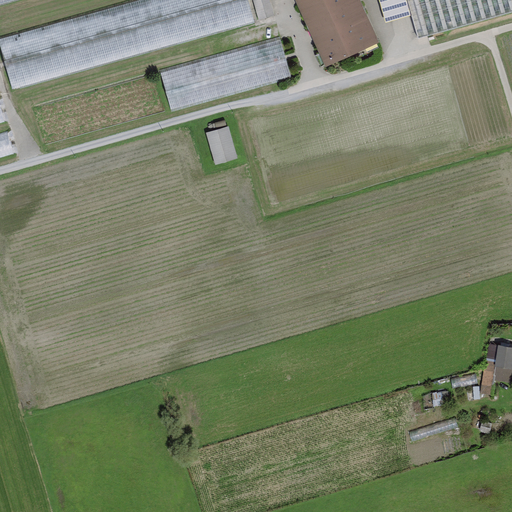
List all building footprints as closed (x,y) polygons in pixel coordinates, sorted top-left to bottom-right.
[(247,0),(140,0),(0,39),(0,45),(12,90),(254,22),(247,0)] [(269,0),(253,0),(259,21),(274,17),(269,0)] [(300,0),(296,2),(326,68),(379,44),(358,0),(300,0)] [(511,0),(377,0),(384,25),(412,17),(419,42),(511,16),(511,0)] [(279,37),(160,70),(171,109),(290,77),(279,37)] [(216,164),(239,157),(229,124),(207,131),(216,164)] [(8,131),(0,133),(0,157),(14,153),(8,131)] [(511,375),(511,344),(487,341),(480,391),(491,393),(492,380),(511,382),(511,375)] [(456,414),(407,429),(414,439),(459,426),(456,414)]
